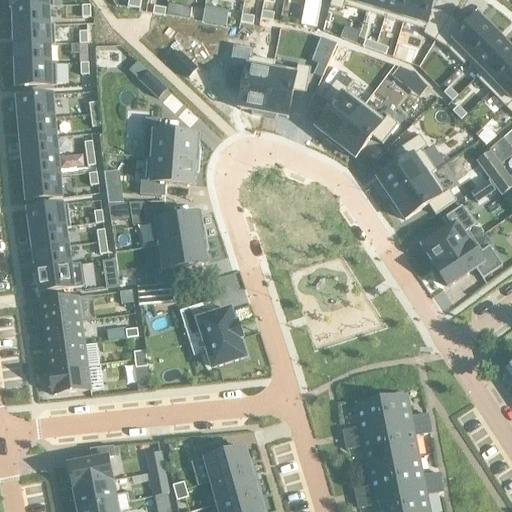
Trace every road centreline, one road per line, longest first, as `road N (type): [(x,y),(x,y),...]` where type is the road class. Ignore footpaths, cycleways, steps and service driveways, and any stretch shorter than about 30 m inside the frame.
road 1 (residential): [(291,403),(0,438)]
road 2 (residential): [(451,352),(350,200),(292,156),(260,155)]
road 3 (residential): [(291,403),(231,204),(238,163),(260,155)]
